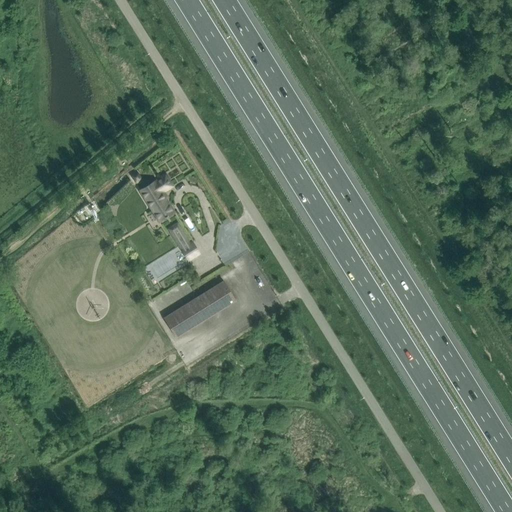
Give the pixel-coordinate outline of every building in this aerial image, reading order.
[(138,171),(132,175),(137,182),(143,178),(138,171)] [(162,193),(173,186),(166,175),(141,190),(160,221),(174,212),(162,193)] [(167,229),(170,233),(181,251),(182,251),(189,262),(202,255),(193,241),(191,242),(179,222),(167,229)] [(224,281),(164,318),(176,338),(236,300),(224,281)] [(153,311),(162,305),(157,298),(149,304),(153,311)]
